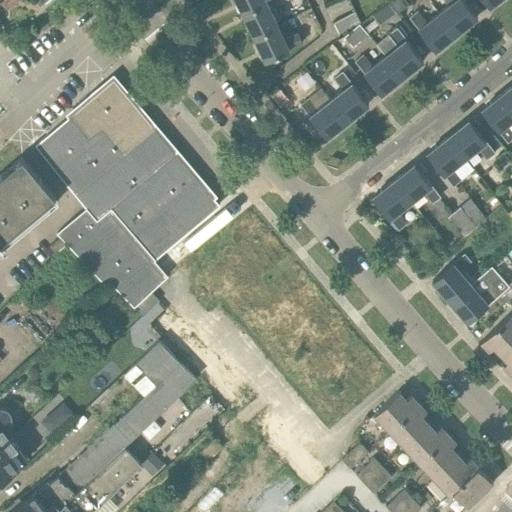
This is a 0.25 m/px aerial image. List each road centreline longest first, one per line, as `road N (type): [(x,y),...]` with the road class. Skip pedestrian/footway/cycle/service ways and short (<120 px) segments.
road 1 (residential): [(511,440),(315,218)]
road 2 (unclassified): [(315,218),(148,17)]
road 3 (residential): [(315,218),(511,59)]
road 4 (unclassified): [(9,131),(148,17)]
